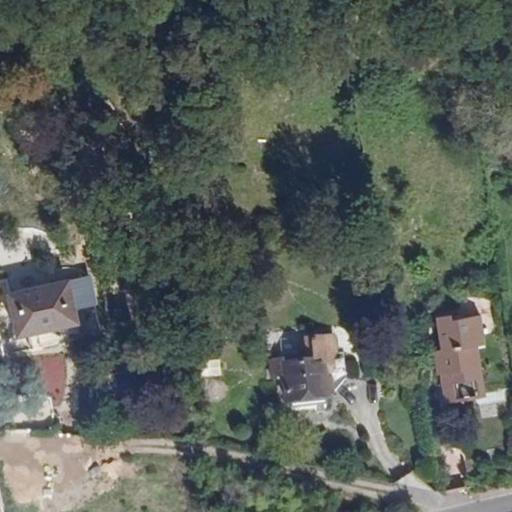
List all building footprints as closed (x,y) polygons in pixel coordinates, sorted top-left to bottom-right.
[(77,292),(15,301),(21,344),(82,335),(77,292)] [(494,401),(493,392),(491,371),(484,372),(481,347),(488,345),(488,341),(499,340),(495,315),(461,320),(459,316),(445,318),(448,351),(442,354),(444,373),(451,376),(452,393),(448,395),(454,400),(456,407),(483,403),(494,401)] [(484,372),(491,371),(488,345),(481,347),(484,372)] [(338,364),(296,369),(300,405),(341,401),(341,397),(345,397),(344,383),(339,383),(338,364)] [(511,389),(493,392),(494,401),(483,403),(490,411),(493,412),(511,410),(511,389)]
